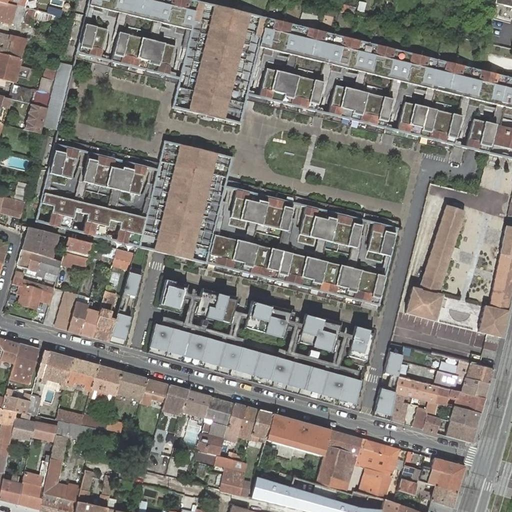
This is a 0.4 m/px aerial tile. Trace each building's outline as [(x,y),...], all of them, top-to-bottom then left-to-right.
[(511,78),(191,0),(87,0),(75,53),(178,79),(171,108),(240,124),(247,96),(474,151),(488,154),(511,160),(511,78)] [(0,20),(18,25),(19,23),(23,8),(16,6),(6,3),(0,1),(0,20)] [(356,11),(363,12),(365,3),(358,1),(356,11)] [(44,13),(53,16),(55,10),(46,7),(44,13)] [(23,8),(19,23),(24,24),(28,9),(23,8)] [(45,20),(53,16),(44,13),(28,9),(24,24),(32,26),(34,17),(45,20)] [(442,34),(452,36),(454,27),(444,25),(442,34)] [(471,30),(459,27),(457,36),(469,39),(471,30)] [(19,59),(21,59),(26,40),(14,37),(9,36),(8,40),(0,37),(0,53),(9,56),(19,59)] [(9,56),(0,53),(0,79),(13,83),(15,76),(19,78),(22,67),(17,66),(19,59),(9,56)] [(52,77),(54,77),(56,68),(48,66),(46,76),(47,76),(46,79),(41,78),(38,90),(49,93),(52,77)] [(31,105),(45,108),(48,94),(32,90),(28,104),(31,105)] [(39,133),(40,133),(46,109),(45,108),(31,105),(25,130),(39,133)] [(53,143),(34,222),(160,253),(378,306),(396,228),(225,186),(232,157),(163,141),(156,169),(53,143)] [(24,202),(3,197),(0,208),(0,211),(20,218),(24,202)] [(434,322),(441,295),(437,294),(448,259),(448,258),(452,247),(454,241),(454,240),(463,211),(445,205),(443,213),(442,217),(441,218),(433,241),(433,242),(430,253),(420,282),(419,287),(418,289),(415,289),(411,287),(403,314),(434,322)] [(511,285),(511,227),(505,226),(489,302),(485,300),(479,322),(485,323),(503,328),(507,311),(511,285)] [(33,229),(27,227),(21,250),(35,254),(42,256),(51,259),(57,235),(49,233),(41,231),(33,229)] [(88,255),(91,244),(67,237),(64,250),(74,252),(77,253),(76,257),(74,264),(85,267),(86,262),(88,256),(88,255)] [(101,256),(103,247),(91,244),(88,255),(100,259),(101,256)] [(101,256),(112,259),(115,250),(103,247),(101,256)] [(51,259),(42,256),(35,254),(21,250),(17,266),(32,270),(37,271),(36,276),(44,278),(45,276),(46,272),(53,274),(56,275),(60,262),(51,259)] [(131,258),(132,255),(115,250),(112,259),(126,262),(128,257),(131,258)] [(141,277),(127,273),(116,314),(109,337),(125,341),(130,317),(124,316),(129,295),(136,297),(141,277)] [(14,277),(12,285),(19,287),(23,287),(21,294),(18,304),(35,309),(38,300),(49,303),(53,289),(14,277)] [(372,331),(163,280),(145,353),(352,411),(372,331)] [(106,284),(104,292),(115,295),(117,287),(106,284)] [(65,291),(55,328),(67,331),(68,326),(75,303),(77,294),(65,291)] [(91,338),(102,341),(110,312),(115,295),(104,292),(99,309),(98,313),(91,338)] [(68,326),(67,331),(79,335),(89,298),(85,297),(83,305),(75,303),(68,326)] [(89,298),(79,335),(91,338),(98,313),(89,311),(92,299),(89,298)] [(116,314),(110,312),(102,341),(108,343),(108,342),(109,337),(116,314)] [(501,332),(503,328),(485,323),(479,322),(478,326),(484,328),(488,329),(501,332)] [(0,360),(13,365),(19,343),(5,339),(0,358),(0,360)] [(32,374),(39,349),(19,343),(13,365),(12,369),(9,378),(24,382),(24,383),(29,384),(32,374)] [(65,384),(73,358),(48,351),(40,382),(44,383),(45,378),(61,383),(60,388),(64,389),(65,384)] [(386,353),(380,375),(394,379),(400,357),(386,353)] [(90,389),(97,365),(73,358),(65,384),(71,385),(72,381),(85,384),(83,389),(90,391),(90,389)] [(460,361),(457,360),(455,360),(452,359),(451,366),(458,368),(460,361)] [(457,376),(463,378),(465,378),(466,379),(488,384),(493,369),(487,368),(479,366),(469,363),(460,361),(458,368),(451,366),(446,365),(444,373),(457,376)] [(117,385),(121,372),(97,365),(90,389),(114,396),(115,393),(117,385)] [(444,373),(436,371),(433,383),(454,388),(457,376),(444,373)] [(144,389),(147,379),(121,372),(117,385),(115,393),(136,398),(135,402),(140,403),(141,399),(142,395),(143,392),(144,389)] [(394,394),(389,421),(403,425),(407,404),(402,403),(403,396),(411,398),(419,400),(428,402),(426,407),(418,405),(416,410),(426,412),(434,414),(436,404),(433,403),(438,387),(397,377),(395,386),(394,393),(394,394)] [(45,378),(44,383),(60,388),(61,383),(45,378)] [(460,392),(484,399),(488,384),(466,379),(465,378),(463,378),(460,392)] [(166,395),(168,385),(147,379),(144,389),(143,392),(142,395),(151,397),(153,391),(157,392),(155,398),(154,401),(163,403),(166,395)] [(182,412),(188,390),(168,385),(166,395),(163,403),(162,408),(182,414),(182,412)] [(453,407),(479,414),(484,399),(460,392),(450,390),(438,387),(433,403),(436,404),(446,407),(453,409),(453,407)] [(204,418),(210,397),(188,390),(182,412),(204,418)] [(31,396),(31,394),(27,393),(26,400),(9,396),(5,395),(1,408),(16,412),(26,414),(31,396)] [(31,396),(26,414),(35,416),(55,420),(58,407),(55,406),(53,412),(38,408),(41,399),(41,397),(31,394),(31,396)] [(233,403),(210,397),(204,418),(200,434),(196,449),(195,451),(219,457),(219,455),(222,445),(223,440),(223,439),(233,403)] [(238,433),(246,406),(233,403),(223,439),(236,442),(237,437),(238,433)] [(449,421),(475,428),(479,414),(453,407),(453,409),(446,407),(436,404),(434,414),(446,418),(446,420),(449,421)] [(251,434),(257,410),(246,406),(238,433),(250,436),(251,434)] [(0,408),(0,422),(7,424),(6,430),(3,429),(0,441),(0,486),(1,480),(6,460),(6,456),(7,451),(11,436),(14,418),(16,412),(1,408),(0,408)] [(265,438),(272,414),(257,410),(251,434),(260,437),(258,442),(264,444),(265,438)] [(21,419),(14,418),(11,436),(30,440),(31,435),(34,422),(27,420),(28,416),(22,414),(21,419)] [(425,415),(421,430),(444,436),(471,443),(475,428),(449,421),(446,420),(425,415)] [(82,416),(80,424),(105,429),(107,422),(82,416)] [(301,445),(307,423),(285,417),(278,445),(282,446),(284,440),(301,445)] [(182,444),(193,447),(200,422),(189,419),(182,444)] [(80,491),(81,486),(67,483),(67,485),(57,483),(66,436),(69,423),(58,420),(56,427),(53,440),(50,455),(49,462),(42,494),(59,498),(77,502),(80,491)] [(56,427),(34,422),(31,435),(53,440),(56,427)] [(119,424),(107,422),(105,429),(117,432),(119,424)] [(69,423),(66,436),(92,442),(95,429),(80,425),(69,423)] [(326,445),(330,430),(307,423),(301,445),(284,440),(282,446),(278,445),(272,465),(271,468),(275,469),(275,472),(315,484),(326,445)] [(358,467),(365,443),(366,440),(360,438),(330,430),(326,445),(315,484),(346,493),(350,494),(351,491),(358,467)] [(236,442),(223,439),(223,440),(222,445),(234,448),(236,442)] [(391,476),(399,449),(366,440),(365,443),(358,467),(364,468),(357,492),(384,500),(385,500),(391,476)] [(224,472),(220,490),(239,495),(241,486),(243,480),(244,473),(243,473),(230,470),(233,460),(231,460),(227,459),(219,457),(195,451),(193,459),(215,464),(213,469),(224,472)] [(404,451),(402,461),(409,463),(411,452),(404,451)] [(233,454),(231,460),(233,460),(234,460),(243,463),(244,457),(236,455),(233,454)] [(433,458),(424,456),(417,481),(422,482),(427,484),(434,486),(457,493),(461,477),(464,467),(433,458)] [(234,460),(233,460),(230,470),(243,473),(245,464),(243,463),(234,460)] [(21,485),(17,505),(39,510),(42,494),(49,462),(45,461),(45,464),(42,463),(39,476),(23,473),(21,485)] [(402,465),(400,474),(415,478),(417,469),(402,465)] [(93,472),(85,470),(81,486),(80,491),(77,502),(74,511),(105,511),(107,508),(109,498),(112,477),(105,475),(102,496),(101,496),(99,507),(86,504),(89,493),(88,492),(93,472)] [(1,480),(0,486),(0,500),(17,505),(21,485),(15,483),(17,477),(12,476),(10,482),(1,480)] [(417,481),(401,476),(400,480),(397,491),(413,496),(416,485),(417,481)] [(254,478),(250,498),(307,511),(380,511),(359,510),(335,502),(313,496),(254,478)] [(241,486),(239,495),(247,497),(251,482),(243,480),(241,486)] [(416,485),(413,496),(418,497),(420,492),(422,482),(417,481),(416,485)] [(452,508),(457,493),(434,486),(431,496),(430,501),(452,508)] [(418,497),(430,501),(431,496),(420,492),(418,497)] [(42,494),(39,510),(45,511),(56,511),(59,498),(42,494)] [(74,511),(77,502),(59,498),(56,511),(74,511)] [(393,503),(385,500),(384,500),(380,511),(396,511),(399,505),(393,503)] [(426,511),(450,511),(452,508),(430,501),(426,511)]
